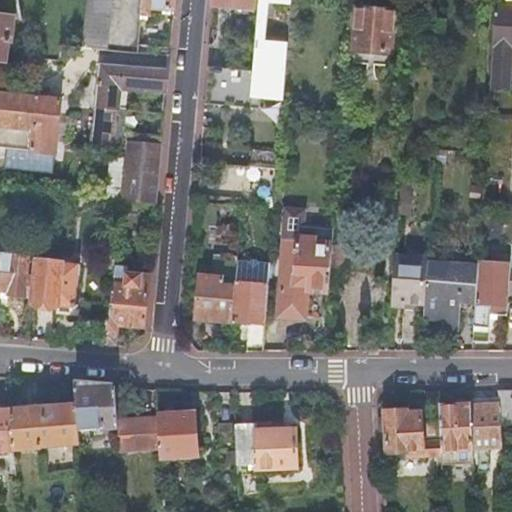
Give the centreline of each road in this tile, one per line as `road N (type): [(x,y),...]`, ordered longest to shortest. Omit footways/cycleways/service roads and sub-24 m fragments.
road 1 (residential): [(193,0),(158,370)]
road 2 (residential): [(158,370),(358,372)]
road 3 (residential): [(0,357),(158,370)]
road 4 (residential): [(358,372),(511,371)]
road 5 (residential): [(367,511),(358,372)]
